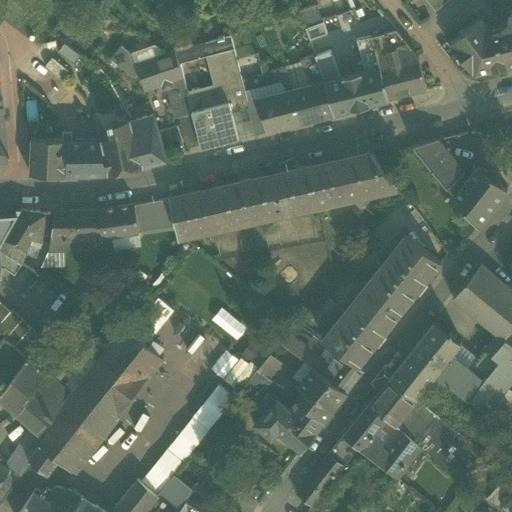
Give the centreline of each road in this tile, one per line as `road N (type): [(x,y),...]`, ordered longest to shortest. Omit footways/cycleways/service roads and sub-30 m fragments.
road 1 (residential): [(0,193),(116,191),(470,104)]
road 2 (residential): [(271,511),(511,207)]
road 3 (residential): [(470,104),(385,0)]
